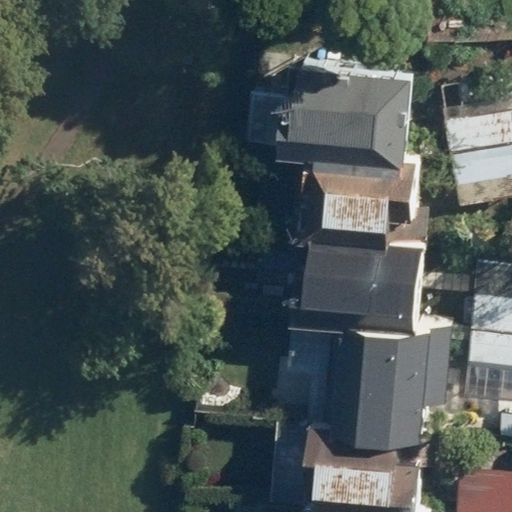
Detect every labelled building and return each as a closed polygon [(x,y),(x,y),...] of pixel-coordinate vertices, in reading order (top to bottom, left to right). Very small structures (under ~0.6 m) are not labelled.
[(290,145),(416,147),(417,62),(252,59),(251,145),(290,145)] [(511,96),(448,98),(450,176),(511,173),(511,96)] [(416,147),(290,145),(289,230),(415,232),(416,147)] [(415,232),(289,230),(288,315),(413,317),(415,232)] [(511,246),(474,244),(465,391),(511,393),(511,246)] [(413,317),(288,315),(287,366),(306,367),(305,426),(412,427),(413,317)] [(269,500),(417,506),(419,440),(271,434),(269,500)] [(511,511),(511,462),(458,464),(458,511),(511,511)] [(416,511),(417,506),(269,500),(268,511),(416,511)]
